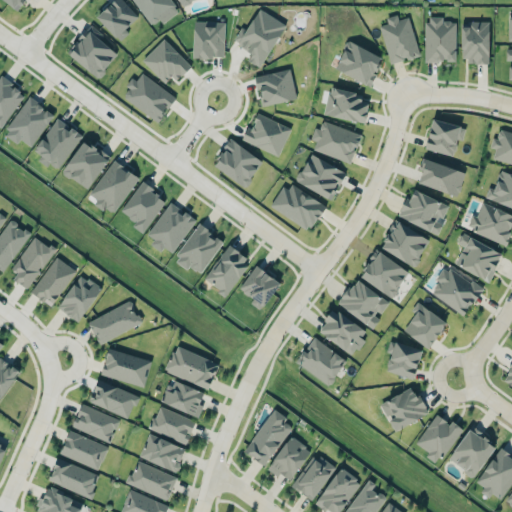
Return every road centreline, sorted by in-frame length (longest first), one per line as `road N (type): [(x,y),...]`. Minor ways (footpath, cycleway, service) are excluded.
road 1 (residential): [(200,511),(261,358),(375,192),(406,95)]
road 2 (residential): [(0,33),(321,273)]
road 3 (residential): [(59,360),(0,511)]
